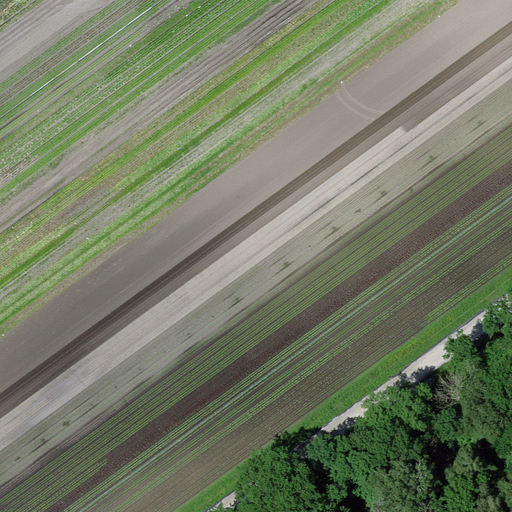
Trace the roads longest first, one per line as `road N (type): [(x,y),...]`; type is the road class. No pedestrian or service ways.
road 1 (track): [(511,309),(228,511)]
road 2 (track): [(401,386),(491,511)]
